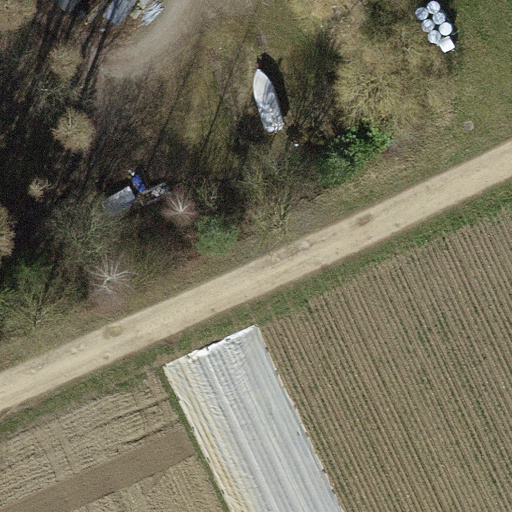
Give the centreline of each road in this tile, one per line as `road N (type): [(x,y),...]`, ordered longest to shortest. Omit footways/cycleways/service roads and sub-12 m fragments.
road 1 (track): [(511,156),(0,391)]
road 2 (track): [(32,0),(63,21),(89,71),(90,146),(0,259)]
